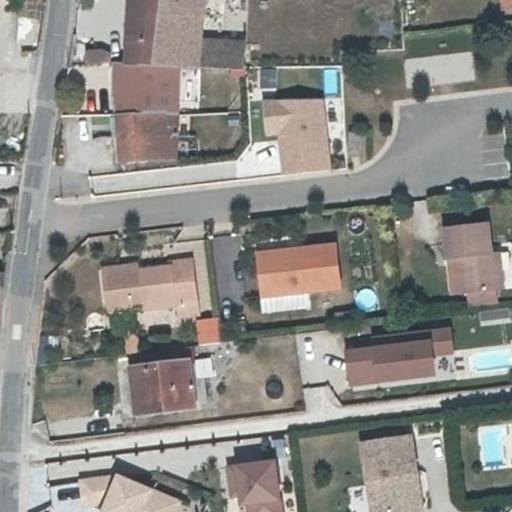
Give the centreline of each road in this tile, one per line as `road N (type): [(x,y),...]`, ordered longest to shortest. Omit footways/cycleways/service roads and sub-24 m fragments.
road 1 (residential): [(511,104),(452,112),(392,175),(27,221)]
road 2 (residential): [(511,394),(7,458)]
road 3 (unclassified): [(27,221),(7,458)]
road 4 (unclassified): [(61,0),(27,221)]
